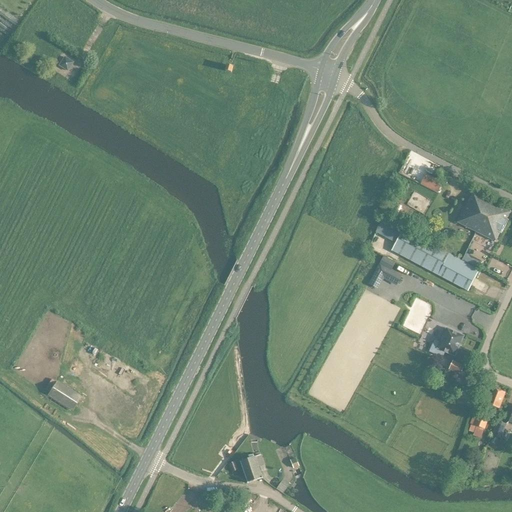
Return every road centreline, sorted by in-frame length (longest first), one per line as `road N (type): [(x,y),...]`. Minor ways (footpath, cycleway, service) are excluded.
road 1 (tertiary): [(145,459),(314,115),(327,71)]
road 2 (tertiary): [(327,71),(127,20),(88,0)]
road 3 (unclassified): [(511,199),(401,144),(348,83),(327,71)]
road 4 (unclassified): [(298,511),(257,488),(204,484),(145,459)]
